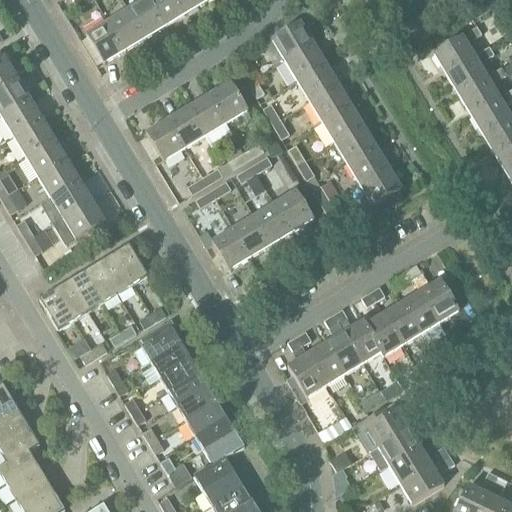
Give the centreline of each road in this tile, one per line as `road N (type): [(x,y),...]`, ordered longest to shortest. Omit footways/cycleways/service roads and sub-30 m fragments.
road 1 (residential): [(511,235),(447,235),(241,355)]
road 2 (residential): [(241,355),(101,131)]
road 3 (residential): [(23,315),(145,511)]
road 4 (residential): [(287,0),(272,23),(101,131)]
road 5 (residential): [(311,511),(295,442),(241,355)]
road 6 (residential): [(101,131),(27,0)]
